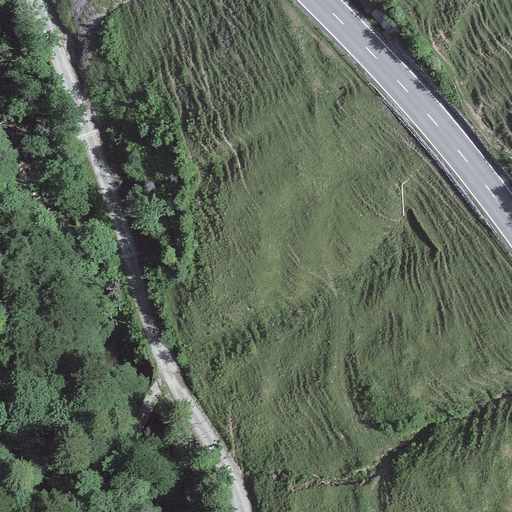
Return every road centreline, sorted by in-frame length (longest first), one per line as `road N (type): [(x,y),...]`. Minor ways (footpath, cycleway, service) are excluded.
road 1 (track): [(244,511),(171,376),(36,0)]
road 2 (secondary): [(319,0),(402,84),(511,220)]
